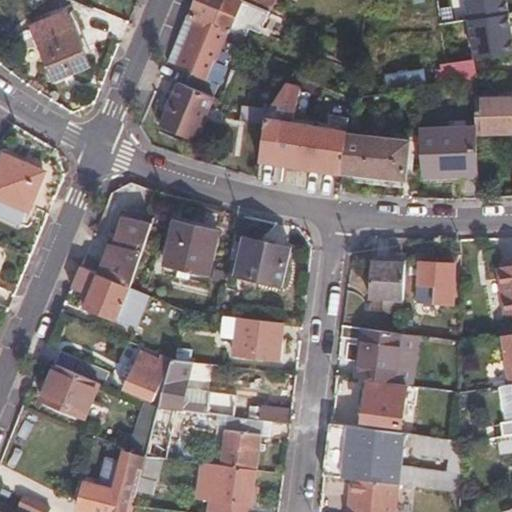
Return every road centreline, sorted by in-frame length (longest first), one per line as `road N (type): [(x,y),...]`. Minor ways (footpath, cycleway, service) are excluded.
road 1 (residential): [(338,216),(300,511)]
road 2 (residential): [(97,147),(0,386)]
road 3 (residential): [(338,216),(209,190),(97,147)]
road 4 (residential): [(511,221),(338,216)]
road 5 (residential): [(161,0),(97,147)]
